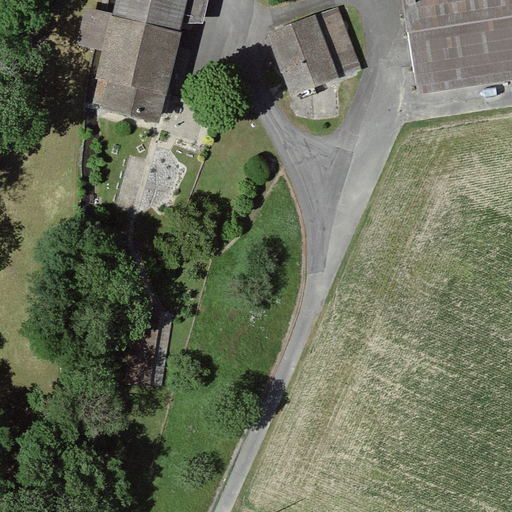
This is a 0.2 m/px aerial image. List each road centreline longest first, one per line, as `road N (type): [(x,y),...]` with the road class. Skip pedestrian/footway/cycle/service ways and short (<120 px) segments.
road 1 (track): [(225,511),(309,316),(339,202),(384,95),(379,0)]
road 2 (track): [(339,202),(284,133),(230,11)]
